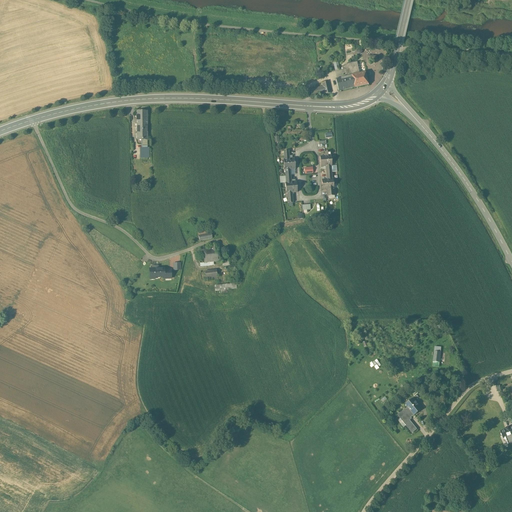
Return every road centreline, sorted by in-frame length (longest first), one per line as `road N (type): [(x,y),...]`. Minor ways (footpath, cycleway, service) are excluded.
road 1 (secondary): [(384,87),(336,107),(117,101),(0,131)]
road 2 (tertiary): [(384,87),(443,150),(511,261)]
road 3 (residential): [(365,511),(470,385),(511,371)]
